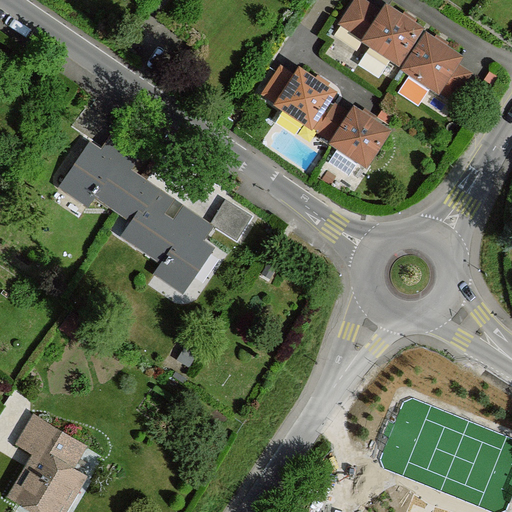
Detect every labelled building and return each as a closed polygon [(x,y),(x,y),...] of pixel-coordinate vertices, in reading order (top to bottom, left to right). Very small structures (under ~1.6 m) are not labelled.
[(358,0),(344,23),(368,39),(384,14),(363,0),(358,0)] [(394,57),(400,60),(408,47),(420,29),(389,8),(384,14),(368,39),(373,43),(394,57)] [(460,57),(429,37),(418,53),(410,66),(408,68),(414,72),(434,85),(439,89),(456,64),(460,57)] [(394,57),(373,43),(362,60),(383,74),(394,57)] [(418,53),(408,47),(400,60),(410,66),(418,53)] [(456,64),(439,89),(454,99),(467,79),(470,73),(456,64)] [(267,93),(281,103),(297,78),(283,68),(280,73),(267,93)] [(313,124),(321,111),(333,92),(302,72),(297,78),(281,103),(287,107),(307,121),(313,124)] [(434,85),(414,72),(403,88),(423,102),(434,85)] [(336,141),(353,115),(338,105),(331,117),(322,131),(320,135),(334,144),(336,141)] [(299,133),(307,121),(287,107),(279,120),(299,133)] [(331,117),(321,111),(313,124),(322,131),(331,117)] [(388,131),(357,111),(353,115),(336,141),(342,145),(362,159),(368,163),(388,131)] [(103,153),(134,173),(150,149),(119,128),(103,153)] [(362,159),(342,145),(331,162),(351,176),(362,159)] [(103,153),(98,149),(88,162),(82,158),(64,186),(90,204),(96,194),(135,220),(125,234),(166,262),(158,272),(184,290),(213,249),(205,243),(175,223),(164,215),(174,200),(134,173),(103,153)] [(190,198),(175,223),(205,243),(221,219),(190,198)] [(39,455),(14,497),(39,511),(62,511),(84,476),(71,468),(85,446),(36,417),(20,443),(39,455)]
